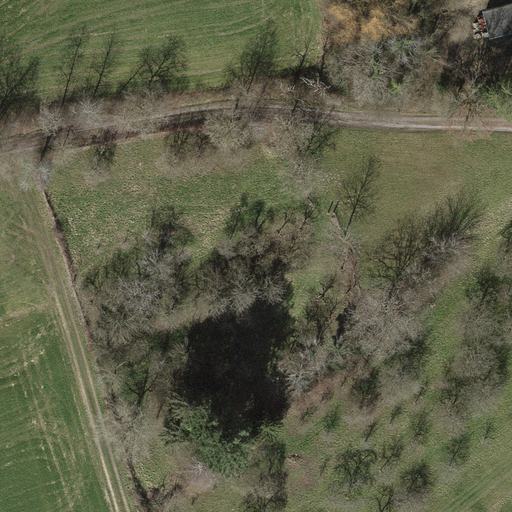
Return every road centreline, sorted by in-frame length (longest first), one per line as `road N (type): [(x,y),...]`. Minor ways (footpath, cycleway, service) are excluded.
road 1 (track): [(0,139),(249,101),(511,113)]
road 2 (track): [(15,137),(129,511)]
